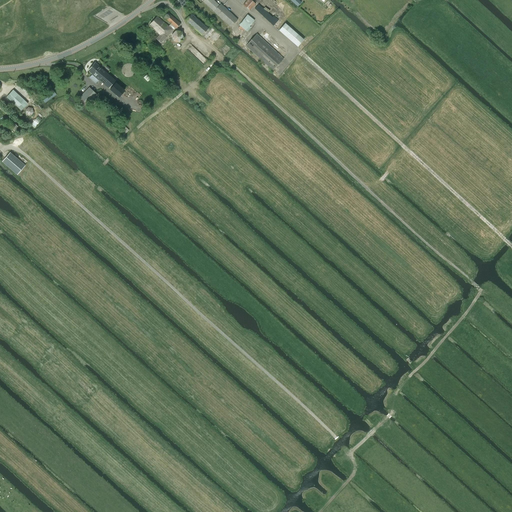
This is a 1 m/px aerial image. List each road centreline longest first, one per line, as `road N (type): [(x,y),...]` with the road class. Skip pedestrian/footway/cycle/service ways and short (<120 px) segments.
road 1 (track): [(0,149),(22,152),(349,452),(391,413),(394,394),(482,288)]
road 2 (track): [(511,304),(432,249),(217,54)]
road 3 (track): [(511,244),(299,52)]
road 4 (tertiary): [(0,69),(73,50),(151,0)]
